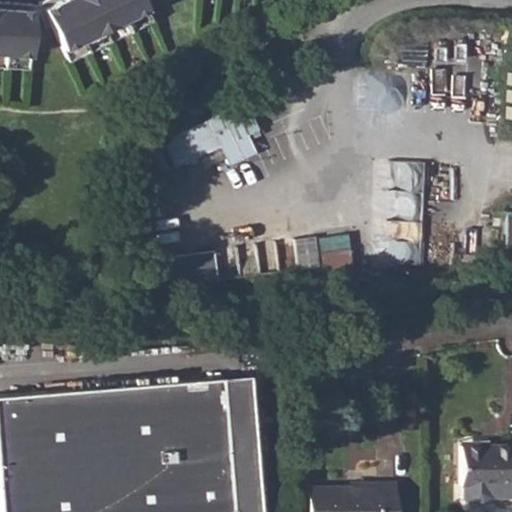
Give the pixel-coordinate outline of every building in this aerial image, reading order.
[(31,2),(0,0),(0,64),(26,67),(30,8),(31,2)] [(140,0),(43,0),(37,3),(41,9),(66,61),(150,19),(140,0)] [(240,108),(165,139),(176,167),(224,148),(232,167),(259,156),(240,108)] [(420,213),(422,160),(390,159),(389,187),(404,188),(404,212),(420,213)] [(511,212),(501,212),(500,249),(511,249),(511,212)] [(346,238),(317,243),(319,256),(348,251),(346,238)] [(153,255),(158,287),(218,279),(214,247),(153,255)] [(229,511),(218,375),(47,389),(0,392),(0,511),(229,511)] [(511,442),(486,443),(458,443),(458,484),(460,484),(460,497),(471,505),(484,505),(488,496),(511,495),(511,442)] [(373,485),(345,484),(303,485),(302,511),(390,511),(390,479),(372,481),(373,485)]
